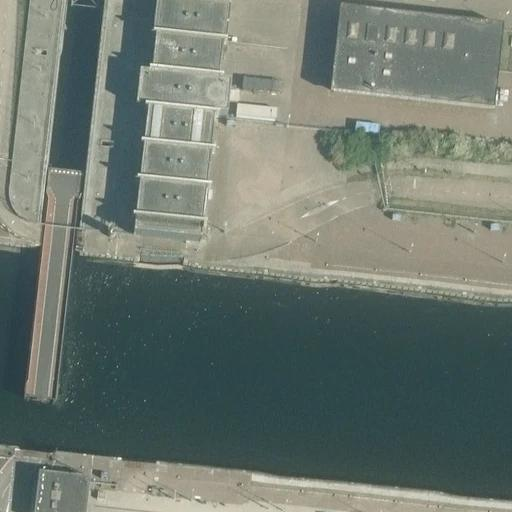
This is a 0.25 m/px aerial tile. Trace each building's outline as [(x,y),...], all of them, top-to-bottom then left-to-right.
[(36,233),(44,217),(43,217),(66,0),(30,0),(7,194),(10,210),(17,221),(36,233)] [(66,0),(43,217),(44,217),(67,0),(66,0)] [(133,236),(201,243),(202,234),(214,116),(226,117),(228,104),(228,103),(229,91),(229,90),(230,83),(218,82),(222,45),(225,46),(226,45),(226,44),(226,42),(230,7),(226,6),(226,0),(155,0),(152,36),(155,37),(150,75),(139,73),(135,107),(146,109),(134,219),(133,228),(133,233),(133,235),(133,236)] [(329,94),(447,107),(493,112),(502,27),(339,9),(329,94)] [(243,79),(243,90),(279,92),(280,81),(243,79)] [(238,103),(236,113),(274,121),(276,111),(238,103)] [(36,487),(33,511),(85,511),(88,490),(89,484),(89,483),(89,482),(89,480),(49,475),(38,474),(38,475),(36,486),(36,487)] [(104,501),(104,498),(105,493),(96,492),(96,497),(95,500),(104,501)]
